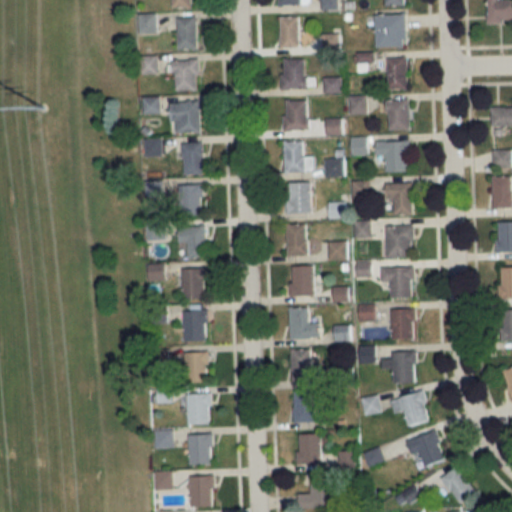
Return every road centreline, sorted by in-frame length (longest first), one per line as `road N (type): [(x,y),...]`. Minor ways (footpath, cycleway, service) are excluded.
road 1 (residential): [(254,511),(239,0)]
road 2 (residential): [(511,475),(471,415),(455,351),(444,0)]
